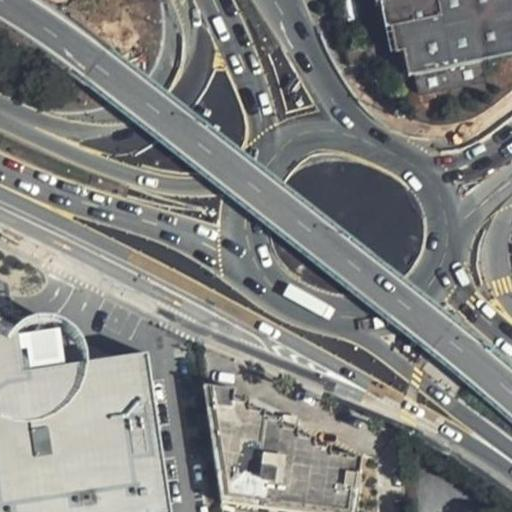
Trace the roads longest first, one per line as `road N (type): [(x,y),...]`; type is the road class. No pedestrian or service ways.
road 1 (primary): [(511,400),(54,34),(0,0)]
road 2 (primary): [(0,187),(448,430)]
road 3 (primary): [(511,132),(410,172),(302,164),(261,146),(67,0)]
road 4 (residential): [(0,227),(241,349),(448,430)]
road 5 (primary): [(258,176),(192,192),(137,182),(0,120)]
road 6 (primary): [(0,168),(138,216),(258,243)]
road 7 (primary): [(173,0),(171,61),(147,94),(119,113),(62,125),(0,102)]
road 8 (primary): [(333,301),(511,448)]
road 9 (secondary): [(211,0),(277,146)]
road 10 (tertiary): [(511,88),(478,112),(423,129),(382,125)]
road 11 (secondary): [(361,119),(285,14)]
road 12 (primary): [(435,224),(425,166),(382,125)]
